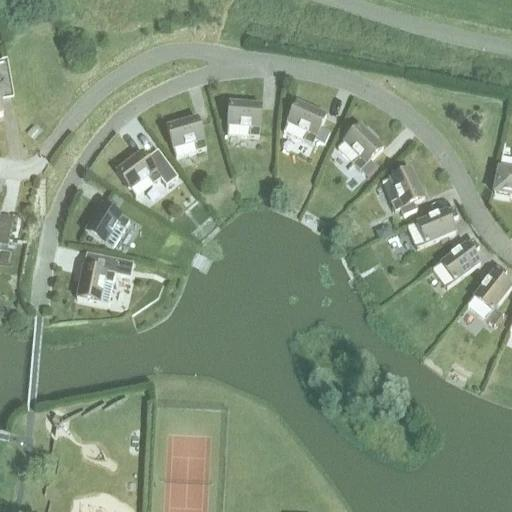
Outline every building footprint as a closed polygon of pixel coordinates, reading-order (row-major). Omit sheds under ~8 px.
[(296,106),(283,136),(312,149),(314,144),(320,131),(326,119),(296,106)] [(261,109),(229,107),(226,139),(258,141),(261,109)] [(197,122),(166,131),(175,162),(206,153),(197,122)] [(382,152),(360,130),(337,152),(359,175),(370,165),(382,152)] [(320,131),(314,144),(323,148),(329,136),(320,131)] [(176,181),(157,155),(146,163),(141,156),(116,175),(135,201),(161,182),(166,188),(176,181)] [(511,163),(501,161),(493,198),(511,201),(511,163)] [(370,165),(359,175),(366,182),(377,172),(370,165)] [(424,203),(411,174),(381,187),(394,216),(399,214),(412,208),(424,203)] [(101,208),(84,236),(112,253),(129,226),(101,208)] [(412,208),(399,214),(402,221),(415,215),(412,208)] [(457,221),(453,211),(407,231),(416,253),(455,237),(450,224),(457,221)] [(0,248),(6,250),(12,222),(0,219),(0,248)] [(472,243),(432,273),(446,293),(480,268),(472,257),(479,252),(472,243)] [(83,271),(76,302),(108,310),(115,278),(132,282),(136,266),(88,257),(85,271),(83,271)] [(506,277),(497,270),(466,310),(485,324),(494,313),(511,291),(501,283),(506,277)] [(494,313),(485,324),(493,331),(502,320),(494,313)]
